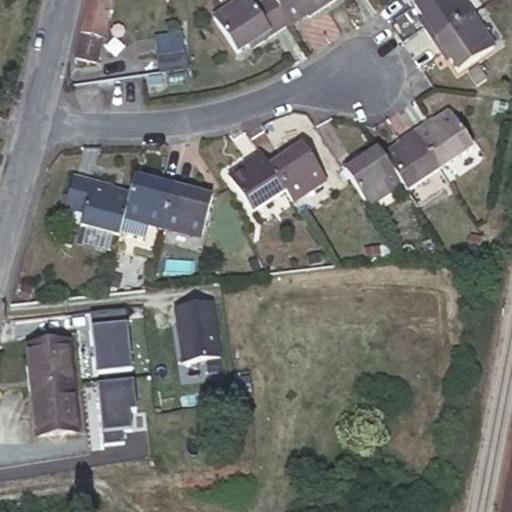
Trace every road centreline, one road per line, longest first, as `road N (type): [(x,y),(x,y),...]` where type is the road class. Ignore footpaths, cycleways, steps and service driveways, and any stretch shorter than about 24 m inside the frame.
road 1 (residential): [(28,125),(92,128),(206,115),(356,60)]
road 2 (track): [(120,511),(92,484),(0,494)]
road 3 (residential): [(57,0),(28,125)]
